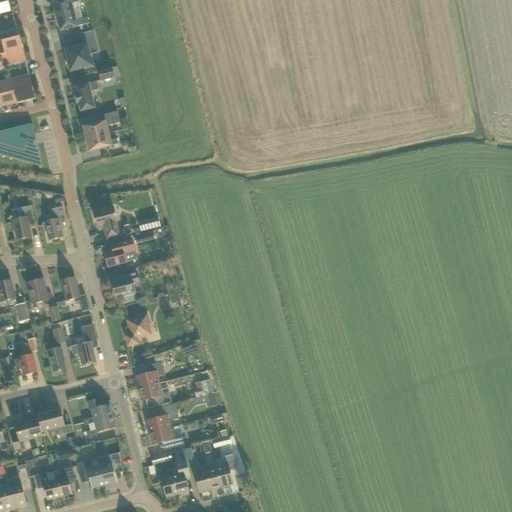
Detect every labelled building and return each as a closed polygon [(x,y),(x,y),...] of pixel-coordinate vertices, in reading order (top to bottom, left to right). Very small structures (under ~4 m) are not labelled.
[(0,0),(0,12),(9,11),(6,0),(0,0)] [(77,0),(60,0),(53,2),(60,31),(77,27),(89,24),(87,18),(75,21),(71,4),(78,2),(77,0)] [(88,52),(96,49),(97,52),(98,52),(93,32),(74,36),(75,37),(78,36),(80,46),(65,50),(68,63),(67,63),(68,69),(70,69),(70,71),(92,66),(88,52)] [(19,37),(2,41),(8,66),(8,65),(14,64),(15,64),(14,61),(18,60),(18,61),(18,60),(24,59),(25,62),(25,61),(19,37)] [(98,72),(101,81),(114,78),(112,68),(98,72)] [(12,79),(18,104),(35,99),(29,75),(28,75),(29,77),(23,79),(19,80),(18,77),(18,78),(12,79)] [(0,104),(1,108),(18,104),(12,79),(11,79),(12,82),(6,83),(2,84),(1,84),(0,84),(0,104)] [(74,88),(76,96),(75,96),(77,104),(78,103),(80,112),(95,108),(91,92),(98,90),(96,82),(88,84),(74,88)] [(84,127),(87,139),(107,134),(105,127),(120,123),(117,112),(97,117),(99,123),(84,127)] [(27,142),(32,124),(0,132),(0,155),(43,168),(38,146),(27,142)] [(27,142),(38,146),(32,124),(27,142)] [(107,134),(87,139),(90,151),(118,144),(117,139),(109,141),(107,134)] [(22,218),(13,221),(17,240),(31,237),(28,220),(34,219),(31,206),(20,209),(22,218)] [(45,222),(49,241),(63,238),(59,222),(65,221),(62,207),(52,210),(54,220),(45,222)] [(97,227),(103,226),(107,239),(119,236),(116,222),(117,222),(113,208),(107,209),(106,208),(101,210),(100,211),(94,213),(97,227)] [(159,219),(139,224),(141,232),(160,227),(159,219)] [(134,237),(136,243),(147,240),(145,234),(134,237)] [(111,246),(112,251),(104,254),(108,267),(126,263),(124,254),(132,251),(130,241),(111,246)] [(112,285),(116,298),(135,293),(133,285),(140,284),(136,272),(123,275),(124,282),(112,285)] [(75,278),(62,281),(66,301),(74,299),(75,303),(80,302),(82,312),(89,311),(86,295),(80,297),(75,278)] [(27,283),(32,305),(49,300),(43,279),(27,283)] [(11,280),(0,283),(0,294),(2,302),(8,301),(9,305),(17,304),(11,280)] [(172,304),(180,301),(178,294),(170,296),(172,304)] [(29,320),(25,303),(15,306),(19,323),(29,320)] [(57,307),(49,309),(52,323),(60,321),(57,307)] [(137,338),(150,334),(147,323),(149,323),(147,315),(139,317),(139,319),(128,321),(131,335),(125,336),(128,346),(138,344),(137,338)] [(87,343),(77,346),(82,365),(96,362),(91,342),(97,341),(93,325),(83,328),(87,343)] [(65,343),(62,328),(54,330),(53,330),(56,345),(65,343)] [(38,352),(35,339),(28,341),(31,353),(38,352)] [(52,365),(54,373),(66,370),(64,362),(65,362),(61,348),(47,351),(51,365),(52,365)] [(167,353),(154,357),(157,369),(174,364),(171,353),(167,354),(167,353)] [(19,358),(20,359),(14,360),(17,371),(22,369),(24,376),(37,373),(32,355),(19,358)] [(136,377),(139,389),(159,384),(156,372),(136,377)] [(213,394),(208,381),(195,384),(196,389),(193,389),(195,398),(206,396),(213,394)] [(159,384),(139,389),(142,401),(156,397),(158,406),(171,403),(168,389),(161,391),(159,384)] [(214,394),(213,394),(206,396),(209,408),(217,406),(214,394)] [(85,426),(95,423),(94,421),(113,416),(110,404),(103,406),(101,398),(87,402),(89,411),(91,410),(93,418),(84,421),(85,426)] [(161,418),(147,421),(150,433),(170,428),(168,420),(178,417),(175,404),(158,408),(161,418)] [(60,408),(48,411),(53,430),(55,429),(61,428),(63,436),(74,433),(71,424),(65,426),(60,408)] [(55,429),(53,430),(48,411),(37,414),(38,418),(42,433),(49,431),(51,438),(57,437),(55,429)] [(224,421),(222,414),(218,415),(216,416),(209,418),(211,425),(217,423),(220,423),(224,421)] [(94,421),(95,423),(96,430),(86,432),(88,437),(85,438),(86,445),(99,442),(97,433),(116,428),(113,416),(94,421)] [(26,421),(31,440),(29,440),(31,447),(37,446),(35,439),(43,437),(42,433),(38,418),(26,421)] [(23,442),(29,440),(31,440),(26,421),(14,424),(15,428),(10,430),(15,450),(19,449),(19,450),(25,449),(23,442)] [(0,424),(0,443),(2,451),(12,448),(7,429),(2,430),(0,424)] [(173,439),(170,428),(150,433),(152,445),(165,442),(168,450),(184,445),(182,437),(173,439)] [(213,442),(214,449),(231,444),(230,437),(213,442)] [(202,443),(205,454),(211,453),(209,442),(202,443)] [(184,450),(189,467),(196,465),(191,448),(184,450)] [(73,457),(71,450),(64,451),(66,459),(73,457)] [(98,459),(99,466),(105,486),(117,483),(113,470),(122,467),(119,454),(98,459)] [(151,458),(153,466),(169,463),(167,454),(151,458)] [(228,465),(217,468),(222,487),(233,484),(230,471),(236,469),(233,455),(226,457),(228,465)] [(25,461),(17,463),(19,470),(27,468),(25,461)] [(93,489),(105,486),(99,466),(92,467),(91,461),(77,464),(80,477),(89,475),(93,489)] [(178,474),(172,475),(177,495),(189,492),(185,479),(190,478),(186,461),(176,463),(178,474)] [(55,480),(60,498),(72,495),(69,482),(76,481),(72,467),(60,470),(62,478),(56,480),(55,480)] [(217,468),(206,471),(211,490),(222,487),(217,468)] [(211,490),(206,471),(194,474),(199,493),(211,490)] [(60,498),(55,480),(48,482),(46,473),(34,476),(38,490),(45,488),(48,501),(60,498)] [(166,498),(177,495),(172,475),(161,478),(166,498)] [(18,489),(12,490),(16,508),(27,506),(21,481),(16,482),(18,489)] [(4,485),(0,485),(0,488),(6,511),(16,508),(12,490),(5,492),(4,485)]
